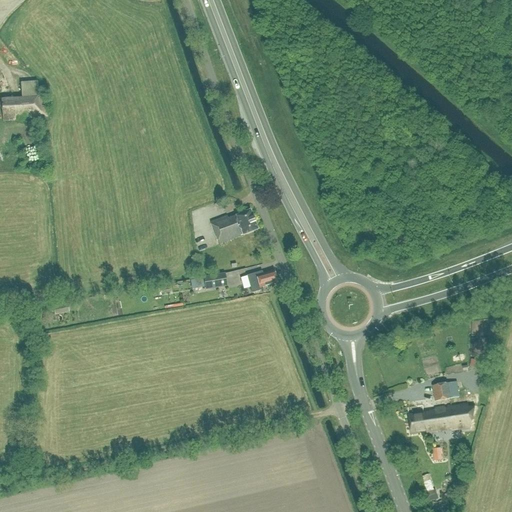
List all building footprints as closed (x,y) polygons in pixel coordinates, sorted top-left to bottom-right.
[(2,101),(4,119),(46,117),(44,96),(2,101)] [(227,219),(226,216),(210,223),(218,245),(256,230),(257,230),(249,210),(248,211),(249,211),(227,219)] [(260,287),(276,283),(273,272),(256,276),(255,273),(246,276),(251,294),(260,291),(260,287)] [(203,278),(205,290),(225,286),(223,275),(203,278)] [(443,400),(456,398),(459,397),(458,388),(457,383),(432,387),(434,401),(443,400)] [(468,403),(457,405),(444,406),(436,407),(435,411),(408,414),(411,435),(431,432),(431,433),(438,432),(439,433),(453,430),(471,427),(474,423),(475,406),(468,407),(468,403)]
